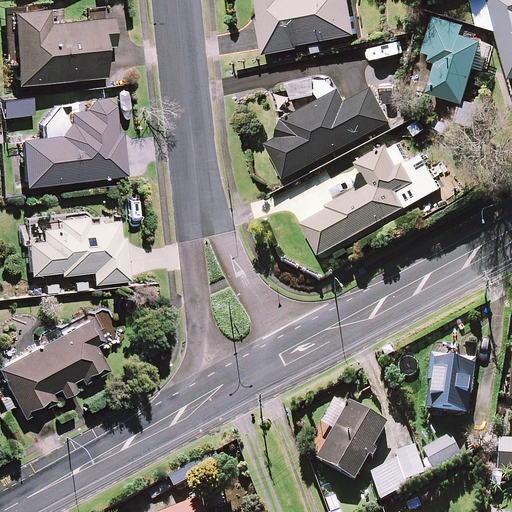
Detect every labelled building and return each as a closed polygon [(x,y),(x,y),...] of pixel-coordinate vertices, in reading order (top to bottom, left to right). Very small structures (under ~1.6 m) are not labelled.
[(356,36),(349,0),(257,0),(267,54),(299,49),(298,45),(356,36)] [(511,0),(482,0),(487,25),(511,21),(511,0)] [(45,24),(43,10),(3,13),(9,85),(103,78),(101,48),(112,47),(110,19),(45,24)] [(424,53),(432,56),(430,62),(437,64),(428,94),(465,104),(475,68),(486,71),(491,52),(480,49),(482,41),(462,36),(465,26),(434,17),(424,53)] [(392,123),(374,87),(346,101),(341,91),(320,102),(323,106),(305,115),(303,111),(279,123),(285,135),(269,144),(286,178),(392,123)] [(115,132),(112,99),(80,102),(81,110),(38,114),(40,136),(17,139),(21,185),(125,174),(120,131),(115,132)] [(468,107),(461,105),(457,122),(475,126),(480,105),(469,102),(468,107)] [(410,159),(401,141),(360,163),(372,184),(303,221),(321,255),(425,198),(407,167),(405,162),(410,159)] [(88,221),(88,215),(39,218),(40,234),(25,235),(27,275),(91,272),(91,282),(126,281),(123,219),(88,221)] [(60,398),(74,390),(70,382),(77,378),(80,383),(106,369),(96,350),(120,337),(104,306),(41,339),(43,343),(0,364),(0,374),(22,417),(54,401),(49,391),(55,388),(60,398)] [(474,361),(432,358),(427,413),(470,417),(474,361)] [(387,426),(349,404),(316,461),(354,483),(387,426)] [(461,457),(451,436),(422,451),(433,471),(461,457)] [(427,476),(412,449),(369,472),(384,500),(427,476)] [(205,511),(201,500),(166,511),(205,511)]
